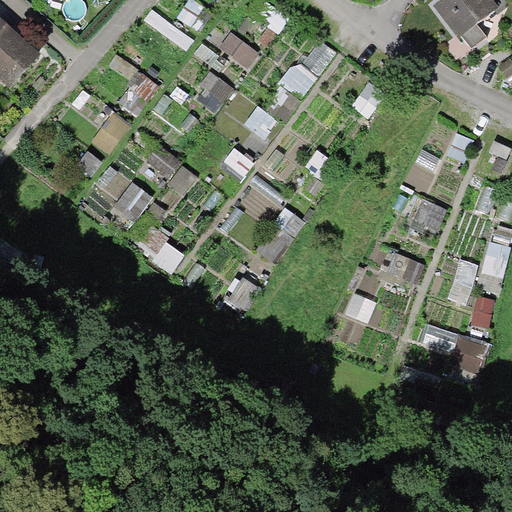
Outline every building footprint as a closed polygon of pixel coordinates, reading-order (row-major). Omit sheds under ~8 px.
[(457,0),(448,7),(468,34),(473,30),(485,44),(496,36),(486,24),(507,8),(500,0),(457,0)] [(0,70),(15,84),(41,56),(0,18),(0,70)] [(235,33),(222,49),(248,70),(261,54),(235,33)] [(307,64),(325,75),(339,51),(321,40),(307,64)] [(309,97),(319,72),(297,63),(287,89),(309,97)] [(120,98),(141,113),(160,86),(140,71),(120,98)] [(223,107),(235,89),(212,73),(200,91),(223,107)] [(114,111),(93,141),(113,154),(133,124),(114,111)] [(111,213),(135,232),(130,239),(175,273),(190,253),(154,226),(167,209),(134,183),(111,213)] [(427,224),(443,228),(448,209),(432,205),(427,224)] [(488,276),(508,278),(511,246),(491,244),(488,276)] [(391,273),(415,284),(425,265),(400,253),(391,273)] [(354,297),(350,314),(372,319),(376,302),(354,297)]
